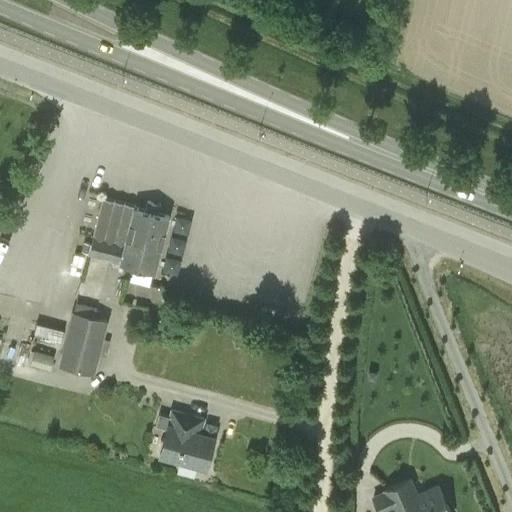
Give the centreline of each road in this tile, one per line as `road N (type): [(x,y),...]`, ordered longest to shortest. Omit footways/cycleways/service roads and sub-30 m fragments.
road 1 (unclassified): [(418,232),(0,67)]
road 2 (track): [(361,209),(336,329),(319,511)]
road 3 (residential): [(511,498),(426,288),(418,232)]
road 4 (primary): [(251,98),(511,201)]
road 5 (primary): [(0,6),(251,98)]
road 6 (primary): [(251,98),(69,0)]
